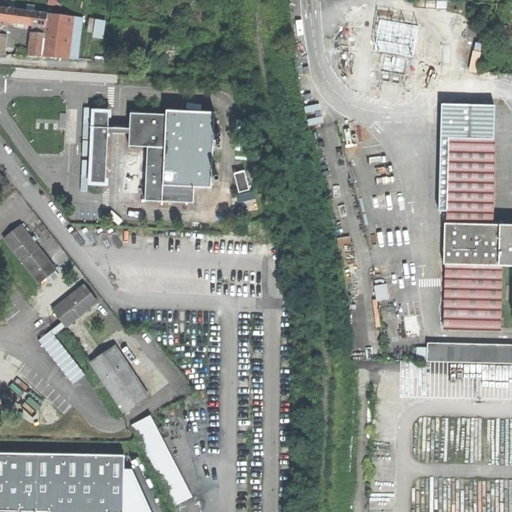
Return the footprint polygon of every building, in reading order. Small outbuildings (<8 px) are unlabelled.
[(83,18),(0,6),(0,21),(19,24),(46,27),(45,34),(31,32),(28,56),(78,59),(83,18)] [(102,18),(99,36),(109,37),(111,20),(102,18)] [(406,72),(410,33),(394,31),(392,53),(383,52),(382,70),(406,72)] [(481,72),(485,51),(476,50),(472,70),(481,72)] [(195,187),(212,188),(215,112),(166,110),(166,114),(131,113),(129,146),(148,147),(145,201),(171,202),(172,186),(195,187)] [(92,182),(106,183),(109,112),(94,111),(92,182)] [(443,328),(499,329),(501,266),(511,266),(511,225),(492,225),(494,141),(448,140),(446,224),(444,224),(442,265),(445,265),(443,328)] [(140,156),(133,156),(132,192),(139,192),(140,156)] [(240,189),(244,202),(260,197),(254,176),(246,179),(248,187),(240,189)] [(194,203),(195,187),(172,186),(171,202),(194,203)] [(38,283),(56,269),(22,225),(4,239),(38,283)] [(66,327),(98,302),(84,285),(52,310),(62,322),(38,341),(73,385),(86,375),(54,335),(64,327),(66,327)] [(419,314),(419,311),(417,301),(395,305),(397,318),(419,314)] [(89,356),(94,353),(75,325),(67,331),(86,358),(89,356)] [(511,345),(426,343),(426,349),(426,363),(511,364),(511,345)] [(144,399),(148,395),(115,346),(90,362),(124,413),(144,399)] [(417,362),(426,363),(426,349),(417,349),(417,362)] [(173,506),(192,496),(150,416),(132,426),(173,506)] [(124,511),(125,471),(125,455),(0,452),(0,510),(49,511),(124,511)] [(151,511),(133,471),(125,471),(124,511),(151,511)]
